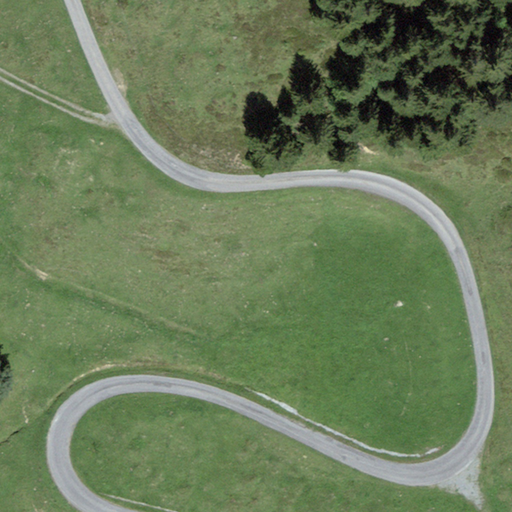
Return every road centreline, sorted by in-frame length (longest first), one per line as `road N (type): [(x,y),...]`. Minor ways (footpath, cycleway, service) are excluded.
road 1 (residential): [(70,0),(113,101),(167,165),(208,182),(370,181),(428,211),(461,261),(485,380),(473,443),(454,464),(423,473),(380,468),(224,396),(159,383),(113,385),(71,409),(57,436),(68,485),(107,511)]
road 2 (track): [(0,80),(131,127)]
